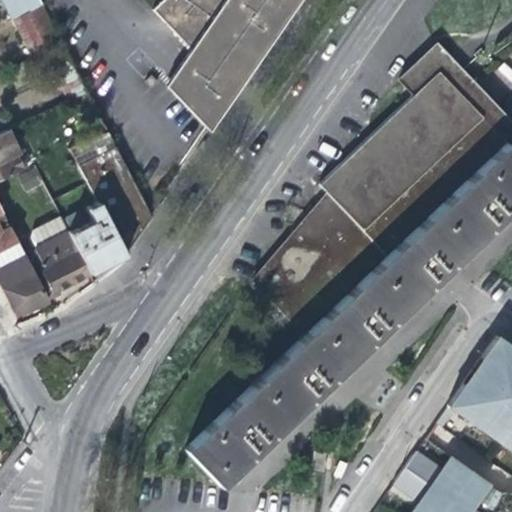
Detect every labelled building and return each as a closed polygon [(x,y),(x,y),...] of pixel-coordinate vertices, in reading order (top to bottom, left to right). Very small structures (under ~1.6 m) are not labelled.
[(0,0),(30,58),(36,55),(59,43),(50,25),(36,0),(0,0)] [(156,0),(151,5),(190,47),(233,94),(244,78),(279,29),(299,0),(156,0)] [(85,93),(59,43),(36,55),(60,104),(85,93)] [(219,114),(233,94),(190,47),(172,72),(163,84),(207,132),(219,114)] [(395,83),(409,97),(432,75),(500,146),(508,139),(511,135),(511,131),(457,74),(447,63),(432,47),(395,83)] [(142,79),(148,86),(155,80),(149,73),(142,79)] [(430,214),(500,146),(432,75),(409,97),(361,142),(319,183),(315,188),(323,197),(308,216),(258,275),(253,280),(302,338),(310,330),(365,277),(430,214)] [(0,177),(6,174),(20,168),(3,131),(0,132),(0,177)] [(81,184),(92,205),(119,257),(132,238),(148,216),(111,144),(72,168),(81,184)] [(511,204),(511,158),(500,146),(430,214),(465,250),(492,224),(511,204)] [(185,191),(193,196),(205,180),(197,175),(185,191)] [(64,232),(66,236),(85,273),(106,263),(119,257),(92,205),(81,210),(86,221),(64,232)] [(465,250),(430,214),(365,277),(400,313),(428,285),(465,250)] [(0,221),(3,220),(0,215),(0,249),(14,244),(7,229),(0,232),(0,221)] [(34,252),(22,258),(43,299),(56,292),(54,288),(70,280),(85,273),(66,236),(59,221),(31,234),(29,241),(34,252)] [(30,306),(43,299),(22,258),(14,244),(0,249),(0,293),(8,309),(18,312),(30,306)] [(400,313),(365,277),(310,330),(344,366),(371,340),(400,313)] [(344,366),(310,330),(302,338),(250,389),(283,425),(314,395),(344,366)] [(511,353),(491,338),(442,408),(511,456),(511,353)] [(257,450),(283,425),(250,389),(181,455),(215,490),(257,450)] [(411,454),(388,488),(415,506),(422,511),(421,511),(466,511),(485,486),(454,465),(445,477),(438,473),(411,454)] [(309,474),(319,475),(321,456),(310,455),(309,474)] [(445,477),(454,465),(447,460),(438,473),(445,477)]
